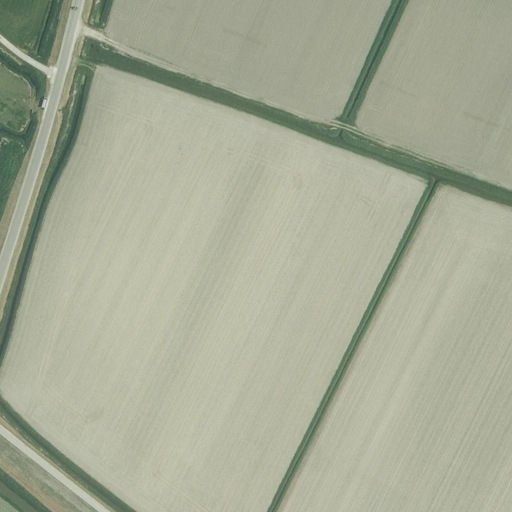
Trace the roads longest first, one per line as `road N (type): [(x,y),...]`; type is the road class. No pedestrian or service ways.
road 1 (tertiary): [(0,275),(78,0)]
road 2 (unclassified): [(104,511),(0,429)]
